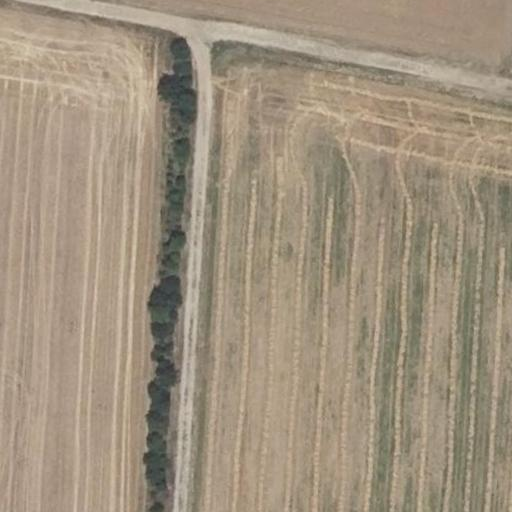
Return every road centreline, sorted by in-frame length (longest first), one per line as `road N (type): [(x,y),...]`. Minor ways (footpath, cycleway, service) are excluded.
road 1 (track): [(178,511),(206,31)]
road 2 (track): [(511,86),(206,31),(91,0)]
